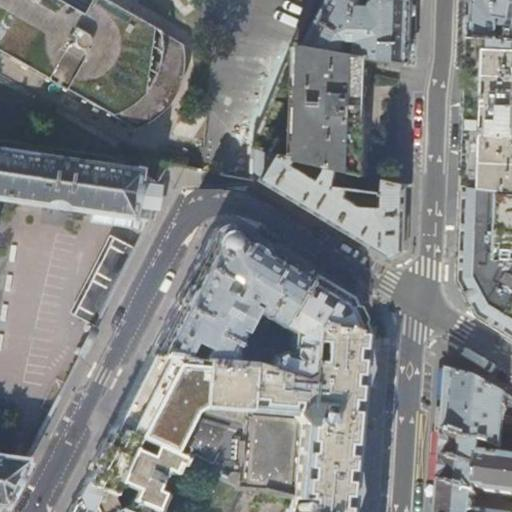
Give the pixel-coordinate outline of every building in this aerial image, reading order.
[(0,0),(0,71),(118,151),(130,146),(141,139),(151,129),(157,121),(162,112),(166,102),(169,88),(168,76),(166,64),(82,6),(78,13),(57,0),(0,0)] [(333,0),(310,45),(350,51),(353,39),(364,40),(362,53),(373,55),(414,63),(414,37),(415,0),(380,0),(381,1),(377,5),(363,4),(363,0),(333,0)] [(511,0),(474,0),(474,35),(503,35),(502,24),(510,24),(510,36),(511,36),(511,0)] [(511,36),(510,36),(503,35),(474,35),(472,89),(469,172),(469,186),(498,189),(507,188),(511,188),(511,36)] [(308,45),(303,158),(339,167),(339,168),(368,175),(371,88),(372,75),(372,65),(373,55),(362,53),(350,51),(310,45),(308,45)] [(267,159),(268,149),(256,146),(255,145),(254,147),(253,158),(267,159)] [(397,180),(388,177),(386,192),(338,184),(339,168),(339,167),(303,158),(268,149),(267,159),(253,158),(252,176),(314,212),(393,258),(400,255),(407,251),(410,219),(412,188),(413,185),(397,180)] [(25,463),(26,461),(20,461),(0,457),(0,198),(148,219),(150,221),(152,208),(156,209),(157,205),(155,204),(156,198),(157,193),(159,193),(160,188),(156,187),(156,183),(155,183),(135,173),(0,151),(0,506),(2,507),(25,463)] [(498,189),(469,186),(468,199),(468,211),(467,222),(465,278),(475,296),(483,313),(511,330),(511,188),(507,188),(498,189)] [(278,328),(309,277),(270,253),(265,250),(227,227),(219,229),(213,231),(182,289),(180,295),(148,356),(246,364),(246,359),(230,357),(231,348),(251,312),(278,328)] [(96,325),(136,249),(123,243),(119,250),(111,246),(79,308),(88,312),(84,319),(96,325)] [(276,351),(269,356),(264,370),(298,379),(306,374),(307,361),(310,341),(311,329),(318,324),(363,335),(361,331),(347,303),(345,299),(329,289),(309,277),(278,328),(287,334),(284,354),(276,351)] [(351,301),(347,303),(361,331),(365,329),(367,323),(365,318),(357,303),(351,301)] [(347,511),(348,505),(348,501),(357,404),(362,347),(363,335),(318,324),(311,329),(310,341),(320,343),(319,362),(307,361),(306,374),(298,379),(264,370),(249,366),(247,366),(247,365),(246,364),(148,356),(140,371),(117,416),(110,428),(166,455),(179,461),(207,473),(238,487),(242,487),(263,490),(297,499),(311,501),(308,511),(347,511)] [(249,366),(264,370),(269,356),(253,353),(249,366)] [(511,400),(508,398),(486,385),(478,380),(447,371),(445,405),(443,433),(500,450),(500,446),(511,447),(511,400)] [(166,455),(110,428),(85,477),(82,484),(140,507),(152,511),(153,511),(161,497),(149,491),(153,485),(157,487),(160,480),(156,478),(159,471),(170,476),(174,466),(176,467),(179,461),(166,455)] [(511,447),(500,446),(500,450),(443,433),(437,511),(472,511),(474,492),(511,497),(511,447)] [(231,511),(242,487),(238,487),(207,473),(189,511),(231,511)] [(137,511),(140,507),(82,484),(80,488),(74,499),(75,502),(72,503),(71,506),(67,511),(137,511)]
